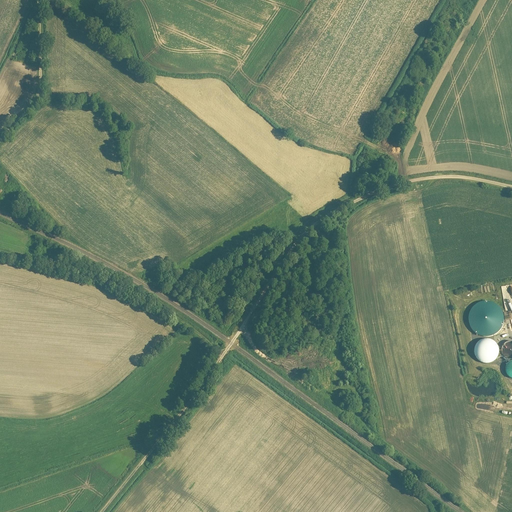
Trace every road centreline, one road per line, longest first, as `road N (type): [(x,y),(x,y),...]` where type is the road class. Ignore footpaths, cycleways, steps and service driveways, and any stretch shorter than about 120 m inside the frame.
road 1 (residential): [(220,356),(309,226),(352,198),(446,177),(511,188)]
road 2 (unclassified): [(220,356),(143,296),(0,253)]
road 3 (residential): [(102,511),(220,356)]
road 4 (residential): [(41,0),(35,98),(0,138)]
